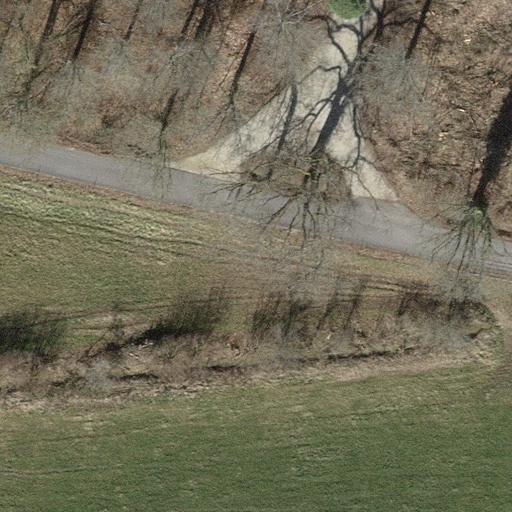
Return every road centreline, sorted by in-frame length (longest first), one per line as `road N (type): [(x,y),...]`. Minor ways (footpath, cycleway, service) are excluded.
road 1 (unclassified): [(0,146),(511,257)]
road 2 (track): [(261,204),(362,0)]
